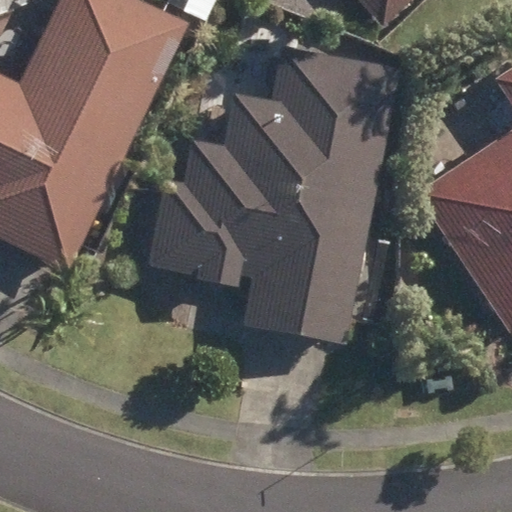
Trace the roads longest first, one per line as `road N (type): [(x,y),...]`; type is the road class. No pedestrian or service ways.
road 1 (residential): [(263,511),(43,466),(0,445)]
road 2 (residential): [(511,501),(348,511)]
